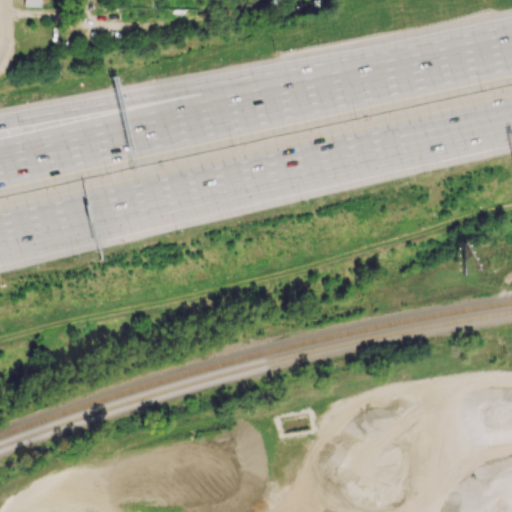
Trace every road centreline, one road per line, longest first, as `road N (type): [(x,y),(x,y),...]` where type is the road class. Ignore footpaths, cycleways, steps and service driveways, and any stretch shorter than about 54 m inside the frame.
road 1 (motorway): [(0,231),(511,119)]
road 2 (motorway): [(408,69),(0,161)]
road 3 (motorway): [(408,69),(0,123)]
